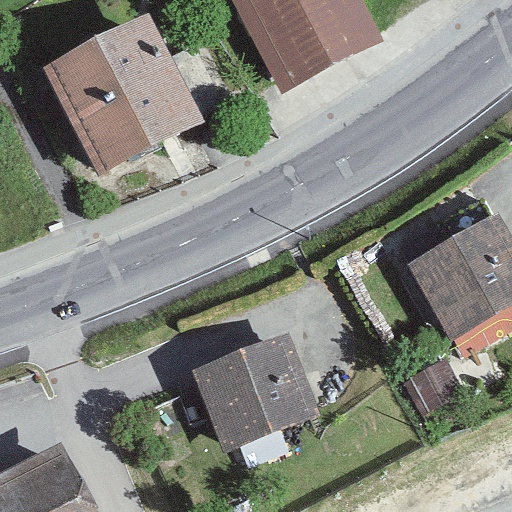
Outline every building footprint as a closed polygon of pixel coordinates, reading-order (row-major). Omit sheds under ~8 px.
[(362,0),(232,0),(283,94),(383,41),(362,0)] [(205,121),(149,13),(45,70),(100,174),(205,121)] [(511,311),(511,233),(498,207),(397,259),(443,347),(511,311)] [(323,421),(290,337),(195,375),(229,459),(323,421)] [(0,511),(98,511),(64,445),(0,478),(0,511)]
